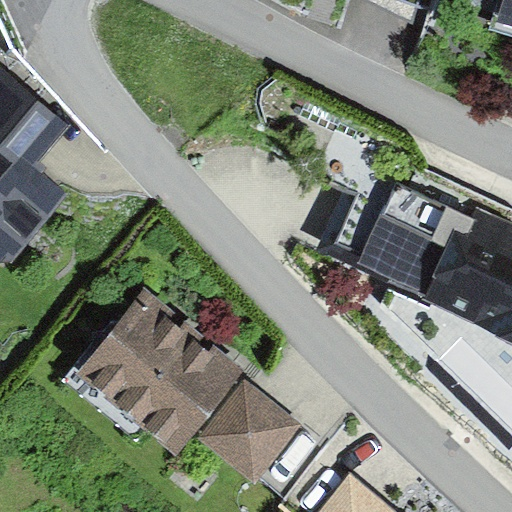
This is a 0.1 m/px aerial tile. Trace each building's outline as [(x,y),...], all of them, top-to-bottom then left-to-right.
[(511,0),(505,0),(498,26),(511,30),(511,0)] [(0,150),(33,178),(74,129),(0,67),(0,150)] [(0,150),(0,268),(12,267),(64,203),(33,178),(0,150)] [(464,214),(372,171),(333,253),(391,281),(428,299),(424,306),(494,340),(496,344),(511,351),(511,227),(468,206),(464,214)] [(428,299),(391,281),(379,302),(511,432),(511,351),(496,344),(494,340),(424,306),(428,299)] [(246,376),(144,295),(76,381),(177,462),(246,376)] [(246,383),(199,443),(255,487),(302,427),(246,383)] [(389,511),(350,479),(322,511),(389,511)]
